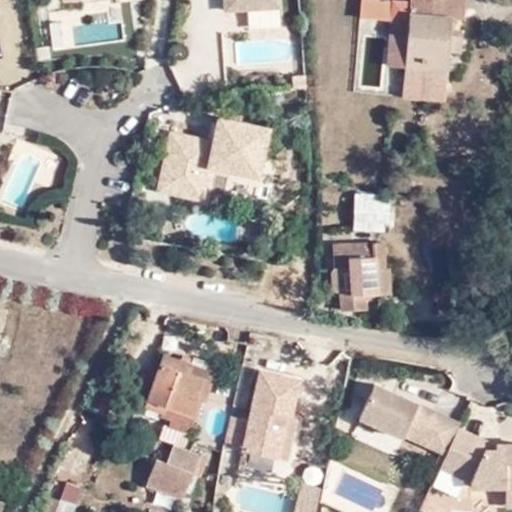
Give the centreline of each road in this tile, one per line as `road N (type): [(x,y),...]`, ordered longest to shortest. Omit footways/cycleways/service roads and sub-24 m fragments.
road 1 (tertiary): [(0,257),(478,353)]
road 2 (unknown): [(125,283),(97,387),(28,511)]
road 3 (tertiary): [(478,353),(511,232)]
